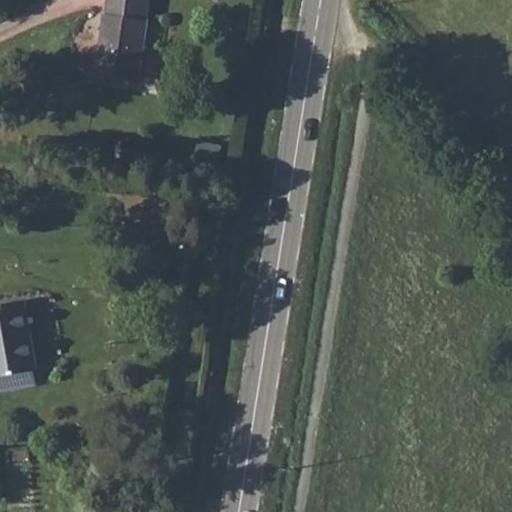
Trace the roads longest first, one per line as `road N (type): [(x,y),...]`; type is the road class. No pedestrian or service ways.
road 1 (secondary): [(239,511),(321,0)]
road 2 (track): [(511,189),(380,47)]
